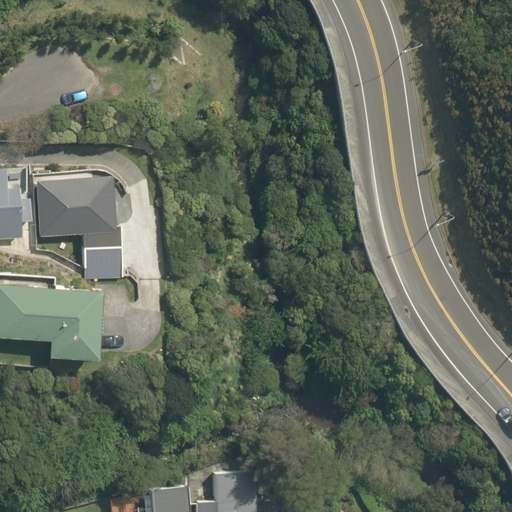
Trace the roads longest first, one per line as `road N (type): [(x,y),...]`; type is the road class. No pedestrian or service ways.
road 1 (tertiary): [(511,395),(444,311),(408,233),(374,45),(358,0)]
road 2 (unknown): [(0,189),(93,187),(121,207),(126,347)]
